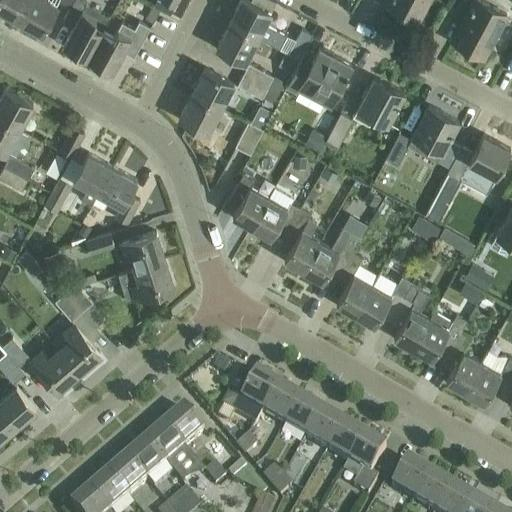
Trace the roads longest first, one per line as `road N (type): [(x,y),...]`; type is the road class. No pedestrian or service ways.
road 1 (residential): [(511,462),(226,305)]
road 2 (residential): [(10,493),(226,305)]
road 3 (residential): [(511,109),(305,0)]
road 4 (residential): [(226,305),(172,151),(146,125)]
road 5 (residential): [(146,125),(4,45)]
road 6 (residential): [(146,125),(213,0)]
